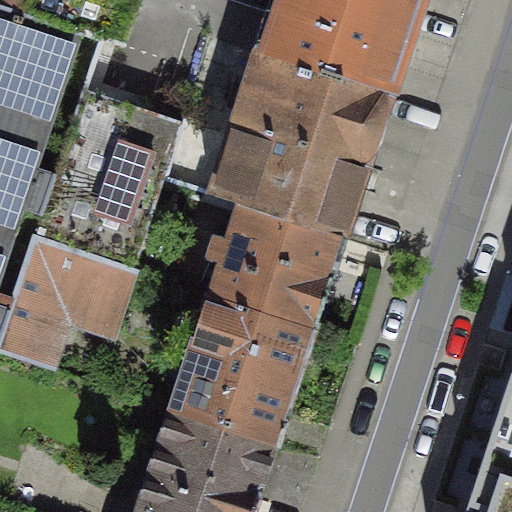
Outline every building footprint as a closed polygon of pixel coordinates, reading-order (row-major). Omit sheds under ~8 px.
[(0,0),(0,8),(25,17),(30,0),(0,0)] [(84,37),(121,51),(138,0),(30,0),(25,17),(84,37)] [(284,0),(271,39),(266,57),(397,99),(403,80),(429,0),(284,0)] [(0,8),(0,351),(13,313),(0,308),(0,285),(27,208),(46,215),(59,178),(38,171),(84,37),(25,17),(0,8)] [(350,242),(397,99),(266,57),(264,56),(224,178),(253,188),(246,208),(350,242)] [(185,128),(86,95),(59,178),(46,215),(38,239),(137,272),(185,128)] [(321,333),(350,242),(246,208),(217,298),(321,333)] [(137,272),(38,239),(13,313),(0,351),(0,353),(48,370),(68,314),(118,331),(127,301),(137,272)] [(176,285),(137,272),(127,301),(167,314),(176,285)] [(282,447),(321,333),(217,298),(178,414),(282,447)] [(511,511),(511,316),(446,511),(511,511)] [(260,511),(282,447),(178,414),(142,511),(260,511)]
